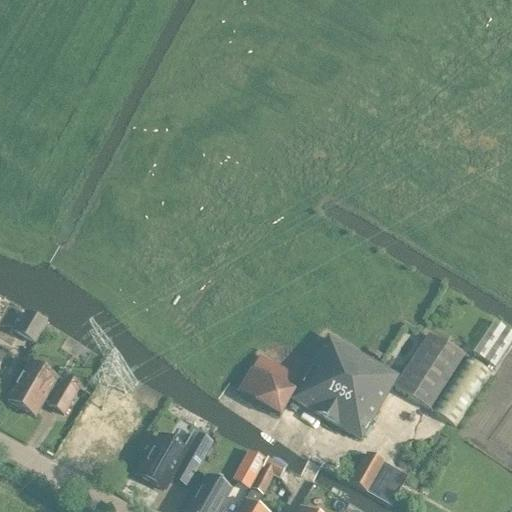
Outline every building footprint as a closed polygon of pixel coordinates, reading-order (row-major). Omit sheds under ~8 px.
[(14,331),(34,343),(46,325),(25,312),(14,331)] [(511,340),(511,334),(493,322),(472,355),(494,369),(511,340)] [(395,387),(428,409),(464,356),(431,334),(395,387)] [(291,401),(360,441),(396,378),(327,338),(291,401)] [(301,380),(259,356),(237,395),(279,419),(301,380)] [(430,410),(455,427),(491,374),(465,357),(430,410)] [(6,402),(34,418),(43,402),(48,405),(47,406),(63,415),(79,388),(63,379),(61,383),(28,364),(6,402)] [(79,427),(95,437),(79,464),(95,473),(111,445),(113,447),(123,431),(115,427),(130,401),(119,395),(105,419),(89,410),(79,427)] [(137,476),(163,491),(170,480),(180,486),(195,460),(185,454),(186,452),(159,437),(137,476)] [(197,460),(209,466),(220,446),(209,439),(197,460)] [(241,464),(231,482),(247,491),(264,461),(248,452),(247,453),(252,455),(246,467),(241,464)] [(398,478),(391,474),(393,469),(366,454),(349,483),(366,493),(376,499),(384,486),(391,490),(398,478)] [(253,486),(248,497),(246,500),(245,500),(237,511),(266,511),(256,506),(272,476),(279,479),(285,468),(267,459),(253,486)] [(206,476),(184,511),(217,511),(230,490),(206,476)]
